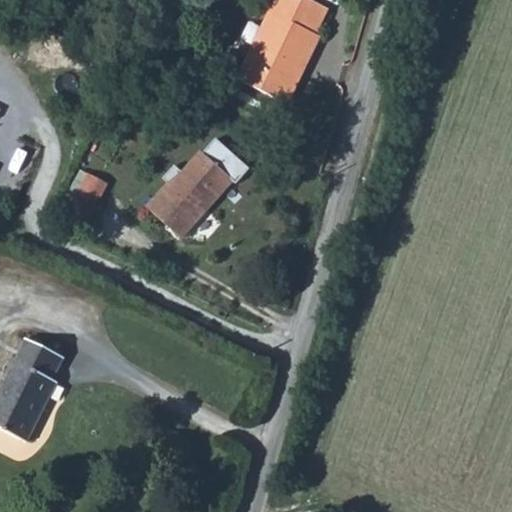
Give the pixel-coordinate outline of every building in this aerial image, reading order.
[(331,16),(297,0),(281,0),(271,20),(281,25),(259,70),(249,65),(239,86),(289,110),(325,40),(320,38),(331,16)] [(271,20),(249,65),(259,70),(281,25),(271,20)] [(176,189),(153,212),(172,230),(178,224),(183,229),(190,222),(198,230),(240,187),(210,158),(178,190),(176,189)] [(91,175),(80,198),(98,206),(108,184),(91,175)] [(12,186),(0,179),(0,201),(3,203),(12,186)] [(98,206),(80,198),(66,225),(84,234),(98,206)] [(178,224),(172,230),(186,244),(198,230),(190,222),(183,229),(178,224)] [(47,305),(36,324),(30,321),(6,372),(45,392),(67,343),(64,340),(73,319),(47,305)]
